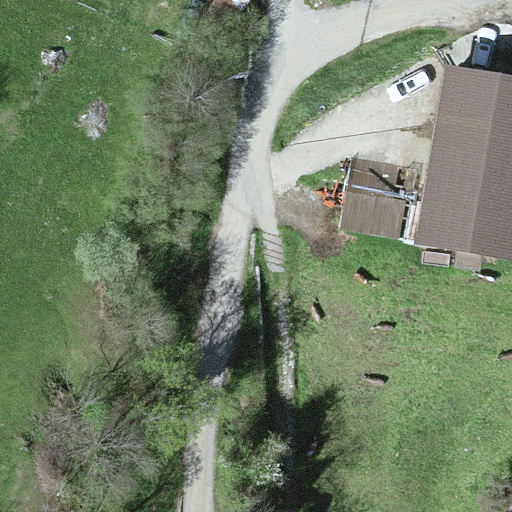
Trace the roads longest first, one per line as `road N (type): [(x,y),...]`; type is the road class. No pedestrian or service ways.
road 1 (residential): [(200,511),(257,147),(284,70),(363,21),(468,0)]
road 2 (track): [(257,147),(277,245),(307,511)]
